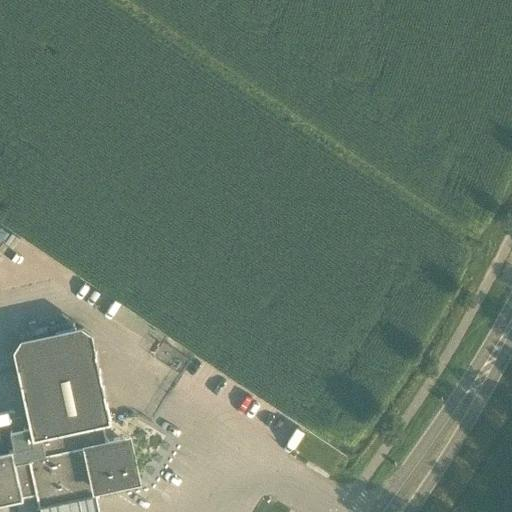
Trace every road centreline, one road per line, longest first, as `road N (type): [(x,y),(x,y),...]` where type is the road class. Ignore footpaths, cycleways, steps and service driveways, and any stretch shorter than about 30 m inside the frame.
road 1 (secondary): [(489,366),(456,394),(375,511)]
road 2 (secondary): [(406,511),(478,403),(489,366)]
